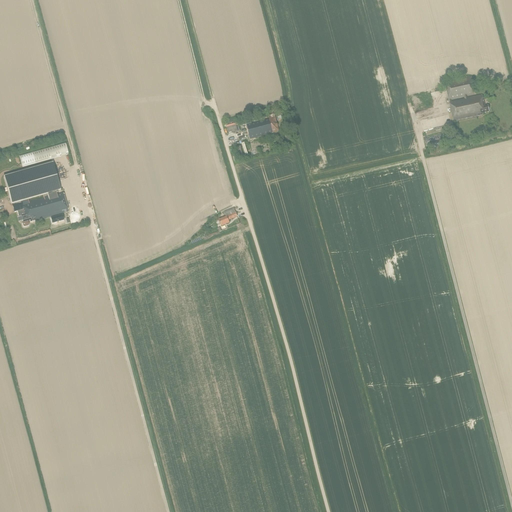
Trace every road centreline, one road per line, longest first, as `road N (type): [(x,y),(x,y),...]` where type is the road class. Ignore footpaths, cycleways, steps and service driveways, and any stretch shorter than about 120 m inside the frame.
road 1 (unclassified): [(511,504),(412,117)]
road 2 (unclassified): [(168,511),(90,221)]
road 3 (track): [(90,221),(31,0)]
